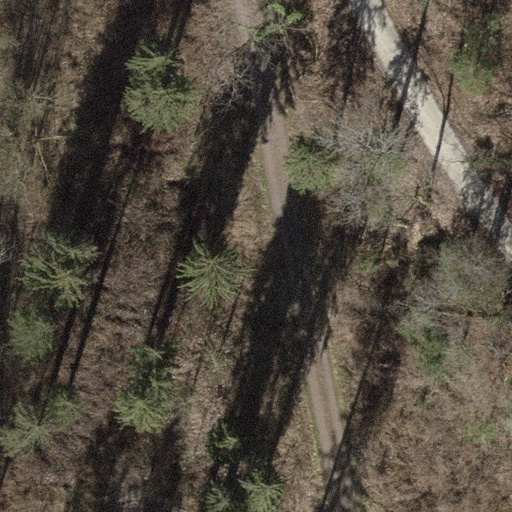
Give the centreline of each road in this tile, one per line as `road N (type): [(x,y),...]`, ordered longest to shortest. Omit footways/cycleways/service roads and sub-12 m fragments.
road 1 (track): [(250,0),(357,511)]
road 2 (track): [(369,0),(511,244)]
